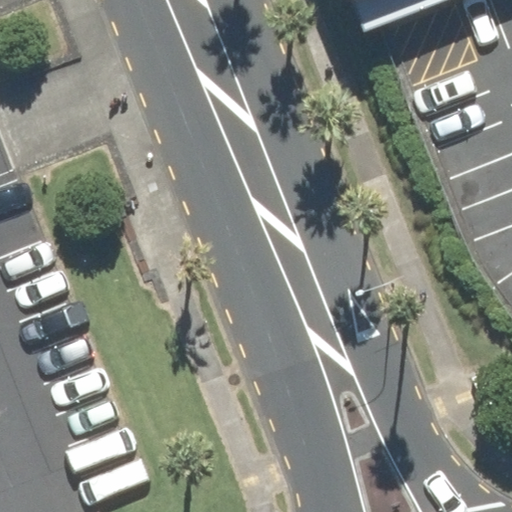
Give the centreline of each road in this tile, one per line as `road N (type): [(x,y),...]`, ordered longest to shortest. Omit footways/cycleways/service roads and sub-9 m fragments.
road 1 (tertiary): [(310,302),(188,0)]
road 2 (tertiary): [(310,302),(454,511)]
road 3 (tertiary): [(339,511),(310,302)]
